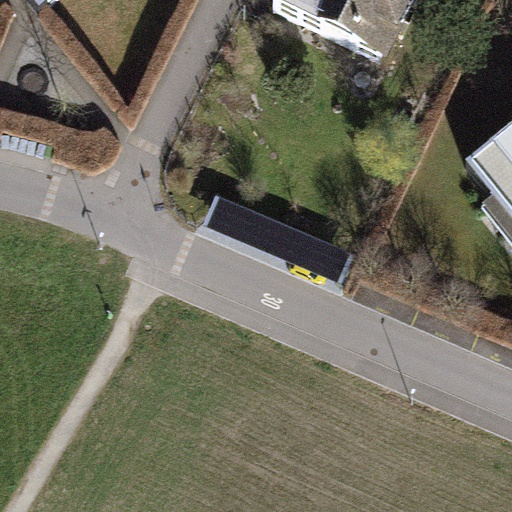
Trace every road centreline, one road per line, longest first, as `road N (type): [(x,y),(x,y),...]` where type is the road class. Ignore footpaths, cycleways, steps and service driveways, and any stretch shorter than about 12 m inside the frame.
road 1 (residential): [(0,189),(125,217),(187,264),(511,401)]
road 2 (track): [(13,511),(148,270),(125,217)]
